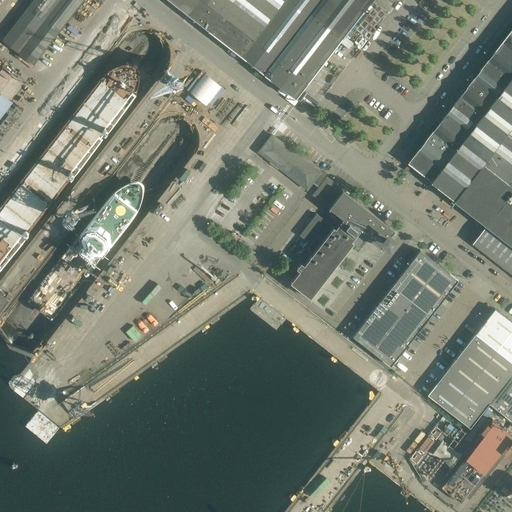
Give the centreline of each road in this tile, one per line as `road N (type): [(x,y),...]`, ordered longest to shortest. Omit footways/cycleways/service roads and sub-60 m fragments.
road 1 (unclassified): [(181,228),(277,102),(373,181)]
road 2 (unclassified): [(40,408),(181,228)]
road 3 (unclassified): [(373,181),(510,0)]
road 4 (unclassified): [(334,336),(422,222)]
road 5 (unclassified): [(410,379),(491,278)]
